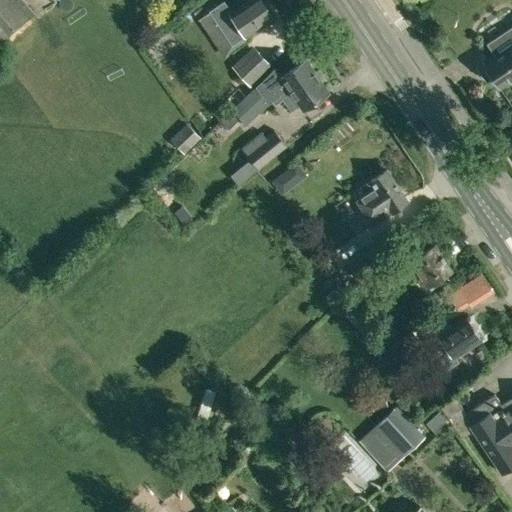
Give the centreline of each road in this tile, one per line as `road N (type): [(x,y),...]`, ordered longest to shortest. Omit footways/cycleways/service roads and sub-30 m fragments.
road 1 (primary): [(442,147),(343,0)]
road 2 (primary): [(442,147),(511,265)]
